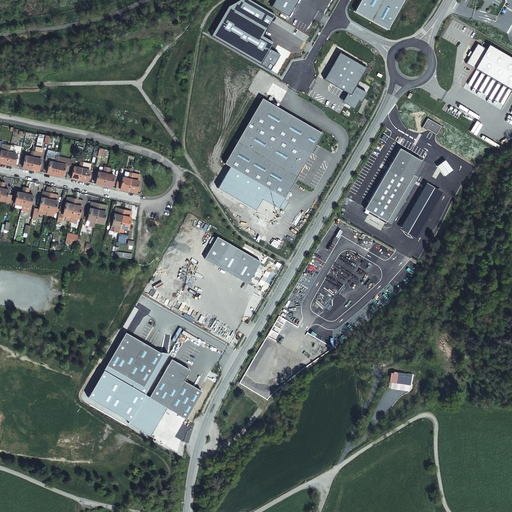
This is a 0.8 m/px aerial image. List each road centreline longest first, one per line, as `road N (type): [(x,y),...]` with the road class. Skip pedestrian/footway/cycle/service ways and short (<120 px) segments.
road 1 (tertiary): [(198,449),(214,406),(391,98)]
road 2 (unclassified): [(329,473),(428,415),(449,511)]
road 3 (unclassified): [(0,118),(149,153),(176,170),(178,181)]
road 4 (residential): [(178,181),(153,202),(0,168)]
road 5 (unknown): [(407,246),(283,347)]
road 6 (unknown): [(178,181),(188,189),(191,212),(172,318)]
road 7 (unknown): [(395,126),(351,211),(391,237)]
road 8 (unclassified): [(134,511),(0,467)]
